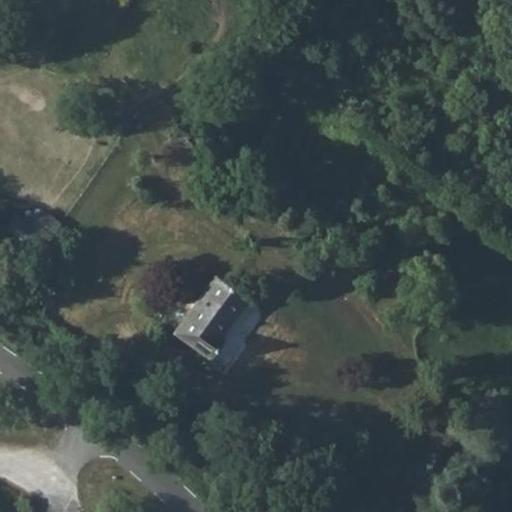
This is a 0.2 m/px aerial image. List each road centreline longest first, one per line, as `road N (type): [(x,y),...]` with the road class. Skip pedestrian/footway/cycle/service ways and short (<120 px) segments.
road 1 (unknown): [(460,456),(350,314),(311,280),(272,264),(186,246),(151,250),(122,297),(121,328),(163,369),(225,394),(340,422)]
road 2 (unclassified): [(188,511),(0,358)]
road 3 (unknown): [(340,422),(460,456)]
